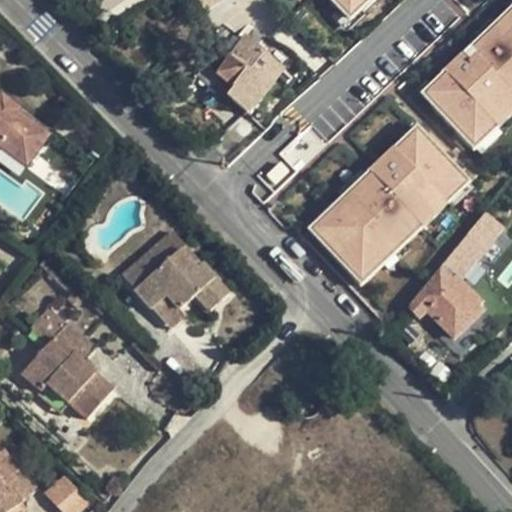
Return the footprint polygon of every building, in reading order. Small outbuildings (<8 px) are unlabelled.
[(200,0),(226,36),(263,11),(254,0),(200,0)] [(327,0),(348,22),(372,0),(327,0)] [(511,11),(420,98),(473,154),(511,117),(511,11)] [(284,72),(246,38),(231,59),(246,71),(233,89),(234,90),(227,98),(247,115),(256,106),(284,72)] [(233,89),(246,71),(231,59),(218,76),(233,89)] [(0,145),(2,147),(1,150),(26,169),(51,136),(25,117),(23,119),(0,101),(0,145)] [(468,187),(415,131),(306,234),(359,290),(468,187)] [(100,187),(89,199),(96,205),(107,193),(100,187)] [(494,225),(485,217),(478,226),(487,233),(494,225)] [(487,233),(478,226),(462,246),(463,246),(445,266),(447,267),(449,268),(450,269),(451,269),(453,269),(455,269),(457,268),(459,267),(461,265),(487,233)] [(172,234),(121,278),(152,311),(167,298),(179,312),(181,310),(196,297),(209,313),(229,296),(201,266),(196,271),(180,253),(185,248),(172,234)] [(185,248),(180,253),(196,271),(201,266),(185,248)] [(47,258),(39,267),(46,273),(53,266),(54,265),(47,258)] [(53,266),(46,273),(63,289),(70,297),(67,300),(73,307),(84,296),(53,266)] [(445,266),(440,271),(444,276),(450,269),(449,268),(447,267),(445,266)] [(419,319),(426,312),(440,325),(444,320),(459,334),(481,313),(477,308),(468,299),(472,294),(466,289),(462,293),(452,283),(444,276),(440,271),(409,308),(419,319)] [(466,289),(456,279),(452,283),(462,293),(466,289)] [(84,296),(73,307),(76,310),(85,302),(101,317),(105,313),(85,294),(84,296)] [(482,304),(472,294),(468,299),(477,308),(482,304)] [(167,298),(152,311),(169,332),(187,317),(181,310),(179,312),(167,298)] [(48,311),(31,332),(47,346),(65,325),(48,311)] [(459,334),(444,320),(440,325),(455,339),(459,334)] [(88,421),(113,392),(81,363),(94,348),(66,324),(65,325),(47,346),(22,376),(42,393),(48,386),(88,421)] [(415,369),(426,382),(443,364),(431,353),(415,369)] [(0,511),(25,511),(20,503),(34,493),(2,450),(0,451),(0,511)] [(62,475),(43,493),(61,511),(79,511),(90,502),(62,475)]
